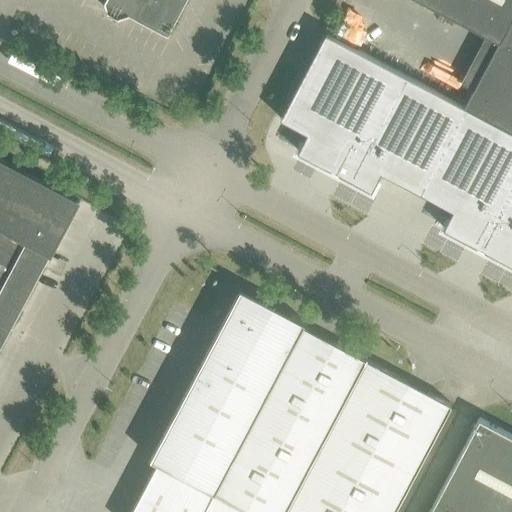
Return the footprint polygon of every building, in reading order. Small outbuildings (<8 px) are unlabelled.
[(104,0),(108,10),(118,15),(128,12),(167,33),(184,0),(104,0)] [(511,0),(421,0),(498,41),(511,48),(511,0)] [(326,27),(331,29),(335,21),(330,18),(326,27)] [(325,31),(280,117),(307,132),(297,150),(334,170),(389,65),(325,31)] [(511,48),(498,41),(465,104),(511,128),(511,48)] [(389,65),(334,170),(372,189),(381,171),(417,190),(462,104),(389,65)] [(462,104),(417,190),(453,209),(443,227),(480,246),(511,186),(511,128),(465,104),(465,105),(462,104)] [(79,199),(0,157),(0,346),(44,264),(52,269),(58,258),(49,253),(50,253),(51,252),(50,252),(62,228),(63,229),(79,199)] [(511,186),(480,246),(511,263),(511,186)] [(305,321),(242,288),(241,287),(230,308),(229,308),(150,457),(158,461),(130,511),(393,511),(451,403),(303,324),(305,321)] [(428,511),(511,511),(511,433),(479,416),(428,511)]
